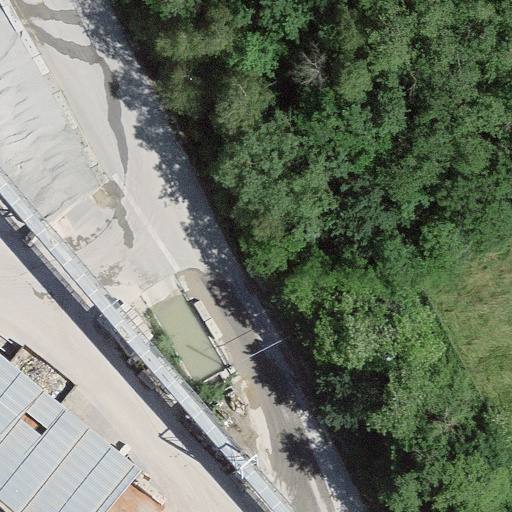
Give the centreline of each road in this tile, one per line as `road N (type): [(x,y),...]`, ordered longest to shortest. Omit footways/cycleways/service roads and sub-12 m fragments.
road 1 (track): [(77,0),(322,511)]
road 2 (track): [(0,303),(128,412),(177,473),(222,511)]
road 3 (track): [(5,308),(47,294),(94,263),(160,176)]
